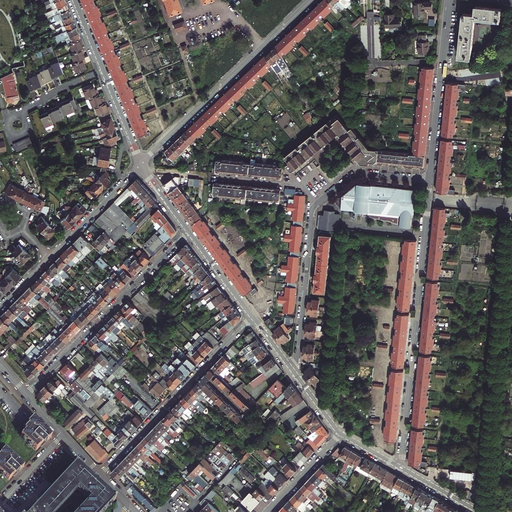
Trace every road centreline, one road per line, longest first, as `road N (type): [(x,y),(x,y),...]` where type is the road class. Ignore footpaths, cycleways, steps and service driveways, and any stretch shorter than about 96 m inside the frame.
road 1 (residential): [(429,180),(401,467)]
road 2 (residential): [(140,164),(311,0)]
road 3 (residential): [(26,393),(188,232)]
road 4 (residential): [(250,316),(100,475)]
road 5 (residential): [(448,0),(429,180)]
road 6 (residential): [(316,204),(296,376)]
road 7 (residential): [(49,257),(140,164)]
road 8 (residential): [(429,180),(358,173),(316,204)]
